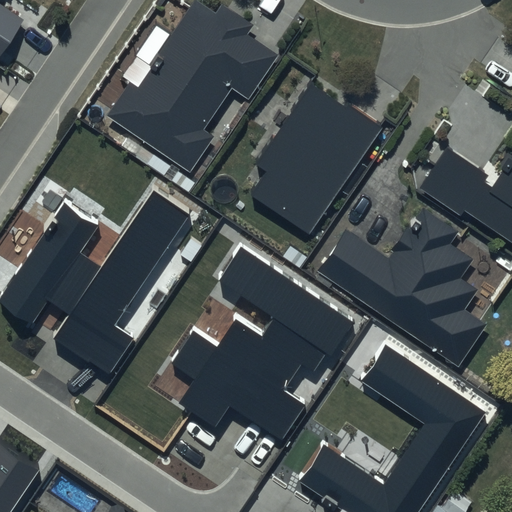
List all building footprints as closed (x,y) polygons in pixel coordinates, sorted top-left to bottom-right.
[(0,0),(0,54),(2,56),(26,20),(0,1),(0,0)] [(234,87),(248,95),(280,47),(208,0),(196,0),(152,66),(145,61),(111,112),(191,165),(212,133),(206,129),(234,87)] [(269,168),(254,190),(311,230),(384,125),(317,79),(260,162),(269,168)] [(511,162),(503,176),(450,142),(422,185),(511,242),(511,162)] [(476,255),(453,239),(462,225),(427,201),(393,250),(354,223),(324,266),(459,359),(485,322),(465,308),(477,291),(459,279),(476,255)] [(77,323),(98,292),(44,255),(31,274),(38,279),(6,325),(54,357),(77,323)] [(98,292),(77,323),(103,340),(124,309),(98,292)] [(239,511),(351,344),(305,314),(175,511),(239,511)]
